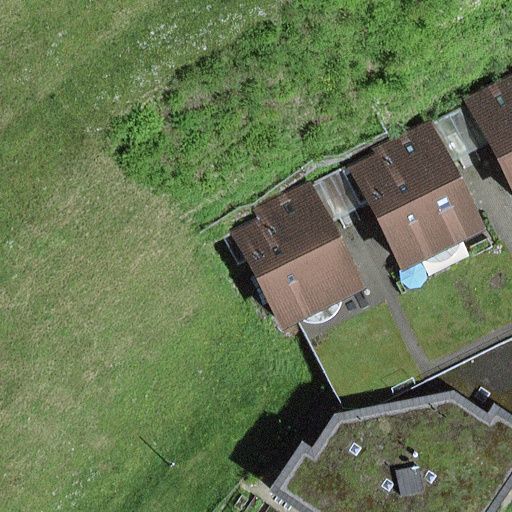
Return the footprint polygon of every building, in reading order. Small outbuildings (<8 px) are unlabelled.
[(496,158),(511,188),(511,83),(470,104),(471,107),(496,158)] [(452,180),(496,158),(471,107),(426,129),(452,180)] [(354,173),(399,263),(475,225),(452,180),(426,129),(425,127),(378,150),(383,159),(354,173)] [(235,233),(280,323),(355,285),(305,186),(258,210),(263,219),(235,233)] [(511,423),(511,340),(429,382),(487,421),(494,411),(511,423)] [(511,423),(494,411),(487,421),(429,382),(368,412),(340,410),(310,456),(300,449),(272,491),(302,511),(487,511),(511,475),(511,423)]
